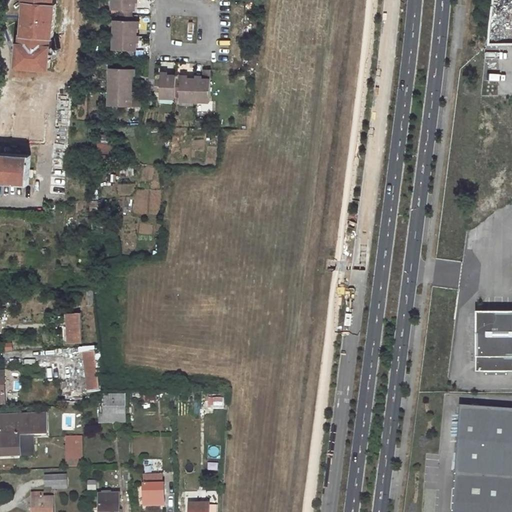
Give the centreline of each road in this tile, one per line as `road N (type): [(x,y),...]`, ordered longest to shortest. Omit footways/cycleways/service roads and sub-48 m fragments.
road 1 (residential): [(381,273),(0,250)]
road 2 (primary): [(414,246),(440,0)]
road 3 (primary): [(381,273),(351,511)]
road 4 (primary): [(378,511),(409,277)]
